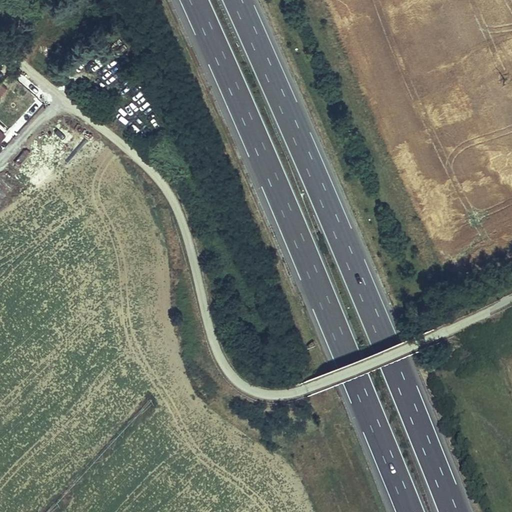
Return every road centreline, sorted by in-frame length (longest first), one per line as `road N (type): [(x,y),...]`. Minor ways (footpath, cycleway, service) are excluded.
road 1 (residential): [(511,294),(303,387),(250,387),(224,359),(187,229),(160,178),(76,105)]
road 2 (motorway): [(193,0),(408,511)]
road 3 (motorway): [(450,511),(236,0)]
